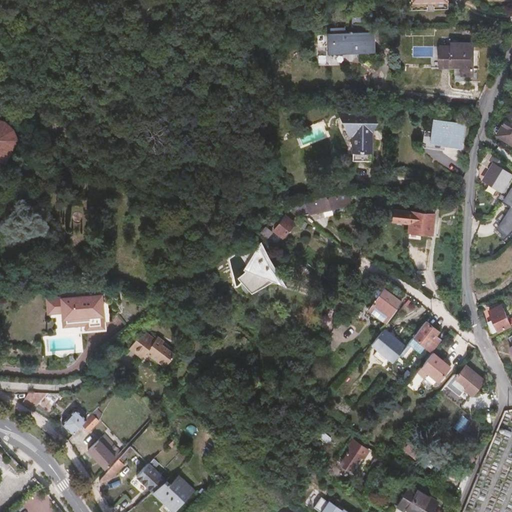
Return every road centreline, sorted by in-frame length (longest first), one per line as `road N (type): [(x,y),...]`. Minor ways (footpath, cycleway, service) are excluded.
road 1 (residential): [(484,341),(467,300),(468,201),(479,140),(511,52)]
road 2 (residential): [(320,334),(351,300),(362,267),(484,341)]
road 3 (track): [(0,397),(50,432),(104,511)]
road 4 (residential): [(507,395),(457,511)]
